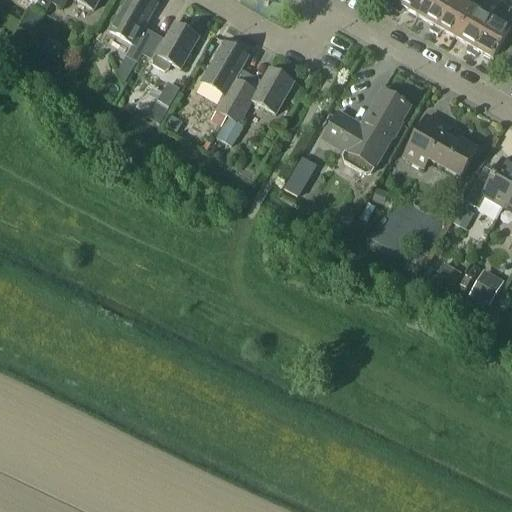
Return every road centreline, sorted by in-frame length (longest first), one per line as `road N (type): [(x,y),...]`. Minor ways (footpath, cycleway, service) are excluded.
road 1 (residential): [(511,114),(327,9)]
road 2 (residential): [(327,9),(300,54),(205,0)]
